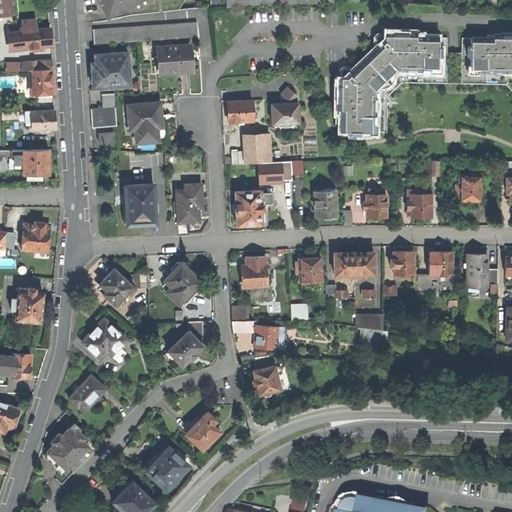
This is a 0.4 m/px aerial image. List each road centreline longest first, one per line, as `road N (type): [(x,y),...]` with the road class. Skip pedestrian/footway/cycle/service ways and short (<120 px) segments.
road 1 (residential): [(220,241),(511,235)]
road 2 (residential): [(7,511),(59,350),(73,249)]
road 3 (secondary): [(418,420),(369,413),(290,427),(254,446),(183,511)]
road 4 (residential): [(47,511),(155,393),(226,364)]
road 5 (secondary): [(212,511),(243,478),(296,443),(337,429),(418,420)]
road 6 (residential): [(76,197),(64,0)]
road 7 (residential): [(220,241),(211,93)]
road 8 (residential): [(73,249),(220,241)]
road 9 (residential): [(226,364),(220,241)]
